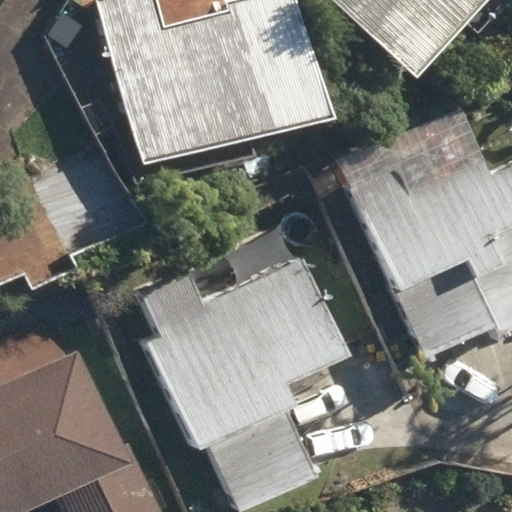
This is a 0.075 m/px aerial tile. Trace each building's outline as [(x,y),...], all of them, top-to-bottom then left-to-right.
[(126,0),(102,6),(148,177),(333,127),(299,0),(259,0),(228,8),(231,20),(167,37),(158,0),(126,0)] [(326,0),(417,87),(500,0),(326,0)] [(383,169),(334,192),(414,358),(481,325),(475,313),(499,301),(511,324),(511,323),(511,163),(478,180),(470,163),(396,199),(383,169)] [(56,196),(78,240),(136,211),(115,168),(56,196)] [(331,352),(290,264),(188,312),(167,268),(124,288),(147,338),(134,344),(182,447),(195,441),(227,510),(298,477),(265,407),(281,400),(268,370),(283,363),(288,372),(331,352)] [(0,504),(48,482),(62,511),(156,511),(74,342),(0,377),(0,504)]
